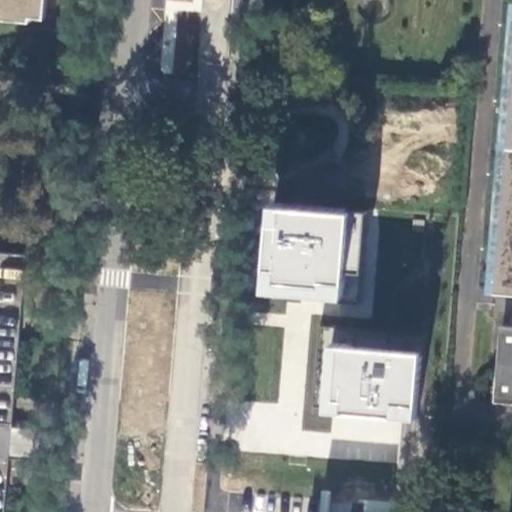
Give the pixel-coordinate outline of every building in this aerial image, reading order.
[(0,0),(0,13),(58,18),(59,0),(0,0)] [(368,201),(455,208),(466,86),(377,79),(368,201)] [(511,110),(498,288),(511,288),(511,325),(503,324),(497,398),(511,399),(511,110)] [(358,300),(365,211),(272,204),(266,294),(358,300)] [(0,254),(0,278),(19,281),(22,257),(0,254)] [(417,416),(423,349),(334,342),(329,410),(417,416)]
